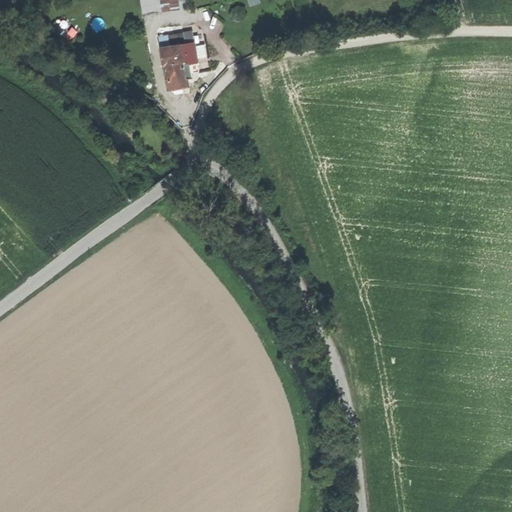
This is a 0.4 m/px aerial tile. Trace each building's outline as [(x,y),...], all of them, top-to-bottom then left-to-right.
[(144,14),(186,8),(184,0),(145,0),(142,1),(144,14)] [(58,36),(63,29),(54,23),(49,29),(58,36)] [(181,44),(193,42),(191,31),(159,37),(160,47),(181,44)] [(181,44),(184,63),(189,62),(191,73),(198,71),(193,42),(181,44)] [(168,87),(171,87),(183,85),(186,84),(185,79),(182,63),(184,63),(181,44),(160,47),(168,87)] [(189,62),(184,63),(182,63),(185,79),(189,79),(192,78),(191,73),(189,62)] [(183,85),(171,87),(171,89),(176,93),(180,92),(184,88),(183,85)]
